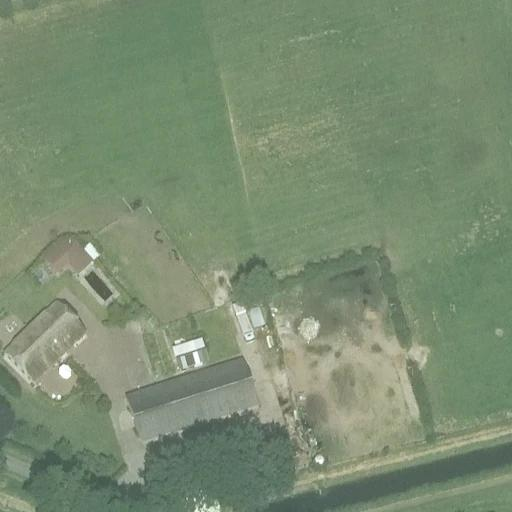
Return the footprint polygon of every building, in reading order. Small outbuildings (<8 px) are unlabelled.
[(49,260),(64,275),(73,266),(82,275),(96,261),(73,237),(49,260)] [(30,385),(83,336),(55,306),(3,356),(30,385)] [(241,352),(250,347),(230,312),(221,317),(241,352)] [(141,447),(258,410),(243,362),(126,399),(141,447)] [(50,390),(65,404),(84,385),(70,371),(50,390)]
